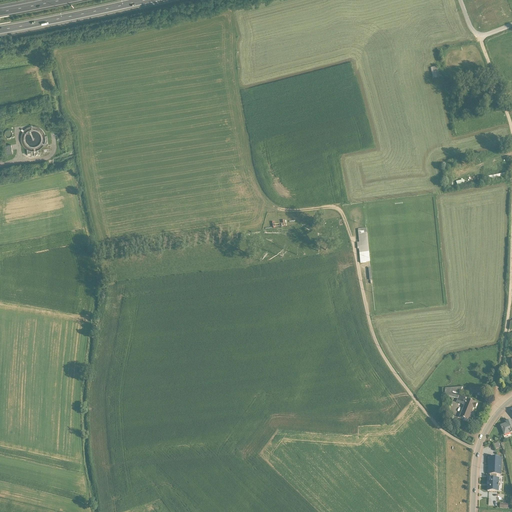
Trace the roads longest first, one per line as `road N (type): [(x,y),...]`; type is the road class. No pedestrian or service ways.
road 1 (unclassified): [(477,451),(437,426),(385,363),(351,240)]
road 2 (track): [(247,148),(272,207),(334,209),(351,240)]
road 3 (track): [(511,276),(497,386),(504,408)]
road 4 (motorway): [(0,26),(130,0)]
